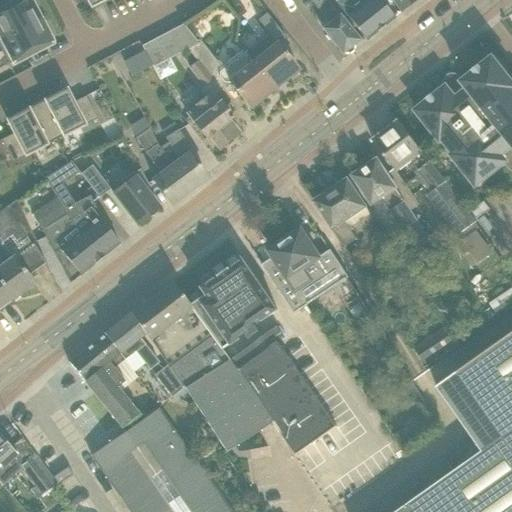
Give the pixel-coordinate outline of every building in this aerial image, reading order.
[(22,0),(0,11),(0,40),(41,19),(30,0),(22,0)] [(326,0),(322,0),(318,3),(315,0),(309,0),(328,24),(321,29),(342,54),(343,53),(349,54),(353,51),(353,45),(359,41),(326,0)] [(361,0),(333,0),(366,40),(394,18),(379,0),(367,0),(364,3),(361,0)] [(415,0),(389,0),(400,13),(416,0),(415,0)] [(267,33),(244,52),(274,89),(298,70),(278,44),(286,38),(266,13),(257,20),(267,33)] [(41,19),(0,40),(0,48),(8,64),(52,41),(41,19)] [(244,52),(223,69),(184,26),(169,33),(179,54),(186,50),(196,63),(197,62),(211,79),(216,84),(219,82),(226,83),(228,81),(229,83),(228,90),(235,91),(249,109),(274,89),(244,52)] [(166,60),(179,54),(169,33),(157,40),(158,42),(157,43),(166,60)] [(157,43),(158,42),(157,40),(142,47),(144,52),(152,67),(166,60),(157,43)] [(130,78),(152,67),(144,52),(122,63),(130,78)] [(511,82),(493,58),(462,83),(464,85),(452,95),(446,87),(415,111),(440,142),(442,140),(453,154),(451,156),(475,186),(505,162),(508,166),(511,162),(511,82)] [(211,79),(197,62),(196,63),(188,69),(206,93),(214,86),(216,84),(211,79)] [(66,89),(26,110),(36,128),(55,118),(64,136),(97,118),(86,96),(73,102),(66,89)] [(218,103),(211,95),(211,94),(186,114),(206,139),(208,137),(218,150),(238,133),(229,121),(232,118),(219,102),(218,103)] [(14,133),(1,140),(13,162),(64,136),(55,118),(36,128),(26,110),(7,120),(14,133)] [(157,147),(158,147),(143,119),(128,127),(135,140),(163,174),(154,181),(171,203),(189,190),(157,147)] [(476,222),(408,134),(399,121),(373,141),(395,170),(387,175),(411,211),(419,205),(396,172),(413,160),(416,164),(413,166),(433,192),(428,195),(459,235),(476,222)] [(190,155),(192,153),(173,123),(161,131),(167,141),(158,147),(157,147),(189,190),(206,177),(190,155)] [(411,211),(387,175),(377,160),(353,176),(371,204),(381,198),(404,232),(418,222),(411,211)] [(75,171),(69,163),(46,179),(52,187),(75,171)] [(91,166),(80,174),(99,198),(110,189),(91,166)] [(137,225),(159,208),(144,189),(148,186),(139,169),(119,180),(123,185),(112,194),(137,225)] [(367,209),(358,197),(347,180),(315,202),(345,247),(356,239),(345,223),(367,209)] [(79,207),(67,213),(68,215),(78,232),(100,259),(119,244),(107,228),(98,217),(90,201),(79,207)] [(32,244),(35,242),(16,202),(6,210),(4,208),(0,211),(0,245),(11,260),(0,267),(0,281),(13,300),(33,285),(27,276),(45,263),(32,244)] [(68,215),(42,231),(56,258),(69,283),(100,259),(78,232),(68,215)] [(326,268),(312,247),(301,230),(269,251),(291,284),(306,274),(311,282),(319,277),(328,290),(347,277),(337,261),(326,268)] [(480,258),(492,252),(479,231),(462,241),(468,252),(474,248),(480,258)] [(188,305),(191,308),(191,309),(195,315),(209,334),(211,336),(220,350),(221,349),(236,339),(235,337),(231,332),(245,323),(257,314),(261,321),(277,310),(241,258),(225,269),(225,268),(213,276),(213,277),(198,288),(202,295),(200,296),(188,305)] [(0,308),(13,300),(0,281),(0,308)] [(171,282),(130,314),(144,334),(145,335),(167,366),(182,388),(182,389),(187,397),(224,453),(271,423),(236,371),(228,361),(227,358),(220,350),(211,336),(209,334),(195,315),(191,309),(191,308),(188,305),(171,282)] [(349,284),(342,289),(347,296),(354,292),(349,284)] [(130,314),(104,334),(125,360),(133,372),(144,364),(150,371),(159,363),(139,338),(144,334),(130,314)] [(277,326),(228,361),(236,371),(236,370),(276,342),(274,338),(281,333),(277,326)] [(423,364),(455,341),(447,328),(414,351),(423,364)] [(482,452),(396,511),(511,511),(511,333),(457,372),(436,387),(482,452)] [(83,352),(68,363),(84,381),(97,370),(101,368),(106,374),(117,387),(124,381),(113,369),(125,360),(104,334),(83,352)] [(336,426),(277,342),(276,342),(236,370),(295,455),(336,426)] [(167,366),(154,376),(171,398),(174,396),(179,403),(187,397),(182,389),(182,388),(167,366)] [(413,405),(423,399),(403,367),(393,373),(413,405)] [(97,370),(84,381),(88,387),(121,428),(139,415),(120,392),(117,387),(106,374),(101,368),(97,370)] [(230,511),(192,458),(158,410),(91,457),(130,511),(230,511)] [(0,469),(16,455),(10,449),(0,437),(0,469)] [(41,494),(51,486),(31,459),(21,467),(41,494)]
